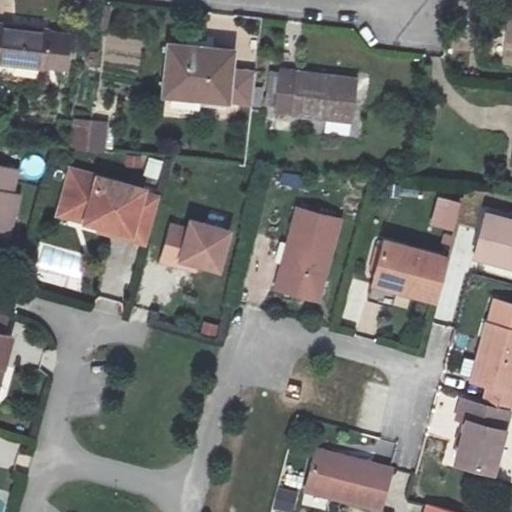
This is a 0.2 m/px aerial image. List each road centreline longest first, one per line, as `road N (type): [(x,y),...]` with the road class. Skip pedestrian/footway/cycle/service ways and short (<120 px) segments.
road 1 (residential): [(195,496),(237,355),(272,331),(410,370),(403,423)]
road 2 (residential): [(195,496),(49,452)]
road 3 (residential): [(73,324),(49,452)]
